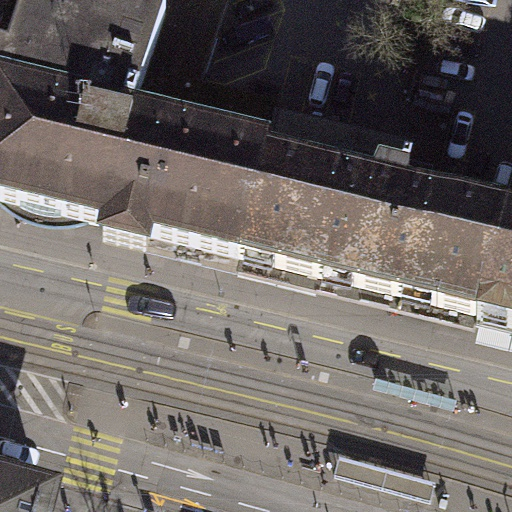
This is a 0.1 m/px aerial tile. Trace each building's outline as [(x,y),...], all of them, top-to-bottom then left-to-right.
[(27,0),(0,84),(0,92),(267,157),(278,114),(279,110),(172,84),(177,71),(206,80),(232,0),(27,0)] [(241,266),(267,157),(0,92),(0,207),(107,233),(103,249),(147,259),(150,244),(241,266)] [(480,323),(505,220),(408,197),(412,146),(278,114),(267,157),(241,266),(480,323)] [(511,221),(505,220),(480,323),(478,329),(511,336),(511,221)] [(0,511),(44,511),(47,505),(0,492),(0,511)]
